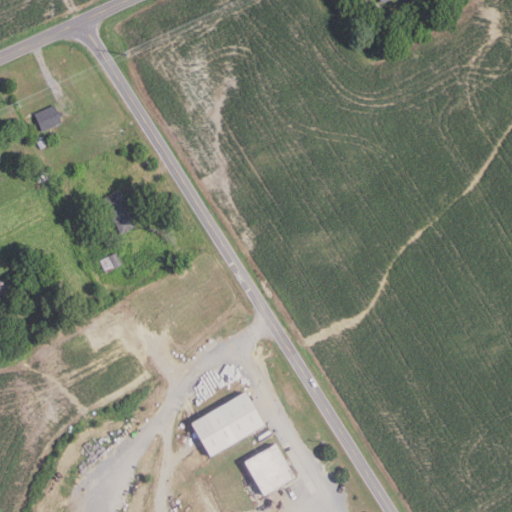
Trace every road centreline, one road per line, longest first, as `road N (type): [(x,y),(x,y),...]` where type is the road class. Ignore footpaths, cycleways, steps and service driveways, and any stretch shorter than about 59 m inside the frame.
road 1 (residential): [(392,511),(78,24)]
road 2 (tertiary): [(0,60),(130,0)]
